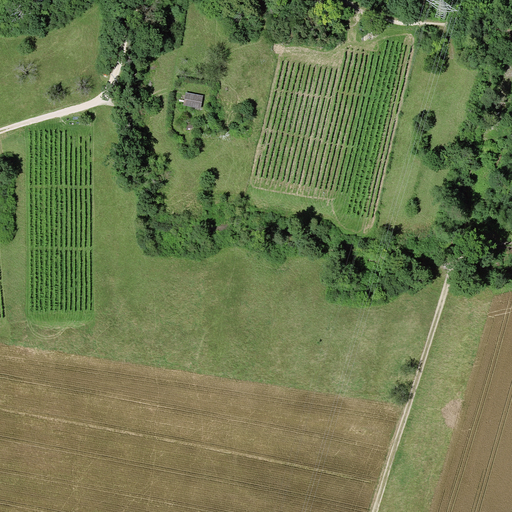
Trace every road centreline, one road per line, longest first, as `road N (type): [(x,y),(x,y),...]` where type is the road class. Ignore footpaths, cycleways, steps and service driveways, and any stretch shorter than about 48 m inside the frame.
road 1 (track): [(375,511),(454,257)]
road 2 (track): [(139,0),(105,95),(0,131)]
road 3 (track): [(453,21),(393,21),(334,0)]
